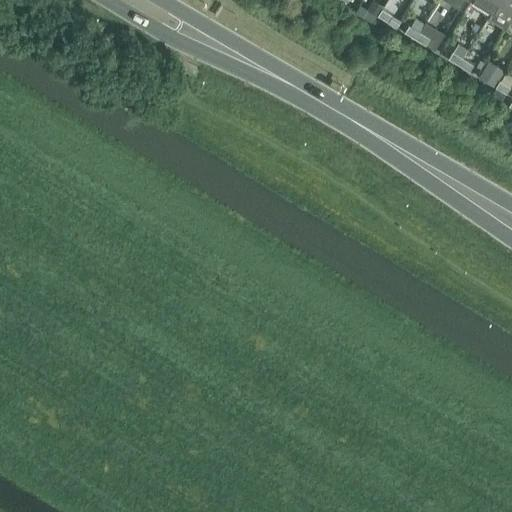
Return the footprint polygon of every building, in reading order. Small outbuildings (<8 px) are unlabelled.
[(384,6),(374,0),(369,9),(378,15),(384,6)] [(476,0),(492,9),(493,10),(493,9),(493,8),(497,0),(476,0)] [(506,28),(511,20),(511,17),(511,0),(497,0),(493,8),(493,9),(493,10),(492,9),(488,17),(506,28)] [(377,15),(360,5),(356,12),(372,23),(377,15)] [(388,22),(393,15),(383,9),(379,16),(388,22)] [(409,25),(405,32),(415,38),(419,31),(409,25)] [(426,44),(430,37),(419,31),(415,38),(426,44)] [(453,51),(448,58),(459,64),(463,57),(453,51)] [(469,70),(473,63),(463,57),(459,64),(469,70)] [(479,77),(494,86),(504,69),(489,60),(479,77)] [(506,93),(510,86),(500,80),(496,87),(506,93)]
